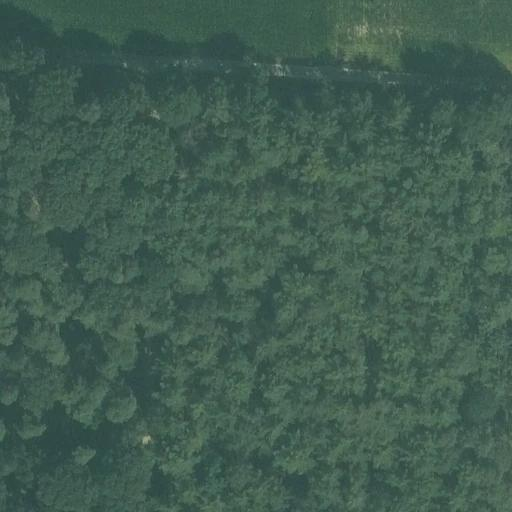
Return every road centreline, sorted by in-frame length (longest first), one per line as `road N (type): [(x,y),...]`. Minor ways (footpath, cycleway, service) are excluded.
road 1 (unclassified): [(511,82),(0,46)]
road 2 (track): [(143,511),(150,56)]
